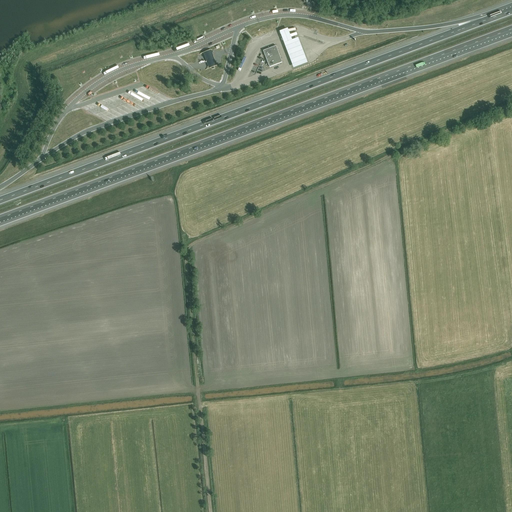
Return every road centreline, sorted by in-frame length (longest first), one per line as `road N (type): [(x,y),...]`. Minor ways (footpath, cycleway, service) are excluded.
road 1 (track): [(511,103),(189,245),(210,511)]
road 2 (motorway): [(0,218),(511,29)]
road 3 (motorway): [(489,18),(0,199)]
road 4 (motorway): [(489,18),(362,31)]
